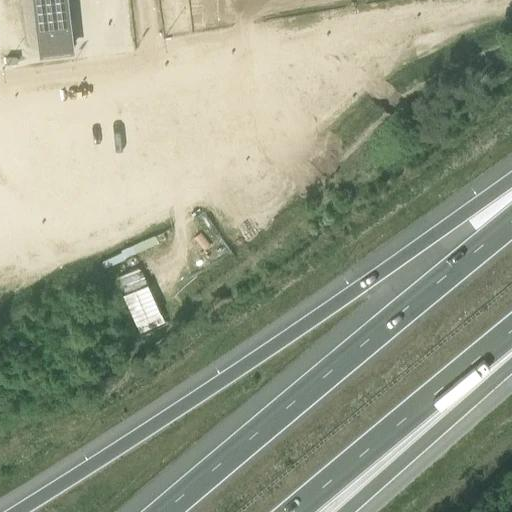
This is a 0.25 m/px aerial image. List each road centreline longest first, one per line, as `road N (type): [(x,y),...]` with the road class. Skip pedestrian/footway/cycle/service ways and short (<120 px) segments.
road 1 (motorway): [(511,181),(294,336),(20,511)]
road 2 (motorway): [(511,223),(163,511)]
road 3 (motorway): [(295,511),(511,331)]
road 4 (motorway): [(344,511),(511,365)]
